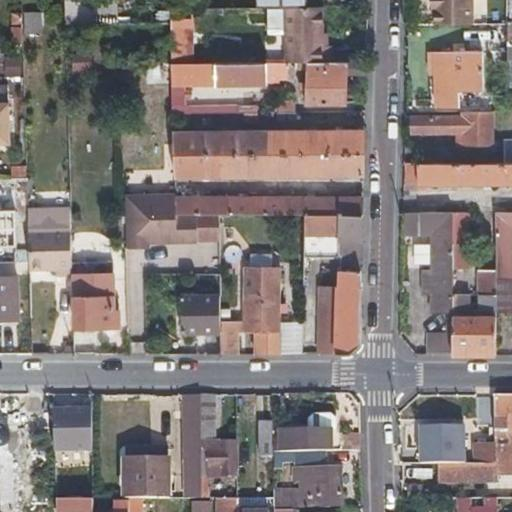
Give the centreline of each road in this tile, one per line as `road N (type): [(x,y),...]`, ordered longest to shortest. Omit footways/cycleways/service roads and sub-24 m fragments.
road 1 (residential): [(0,374),(382,375)]
road 2 (residential): [(382,375),(388,0)]
road 3 (residential): [(384,511),(382,375)]
road 4 (residential): [(382,375),(511,373)]
